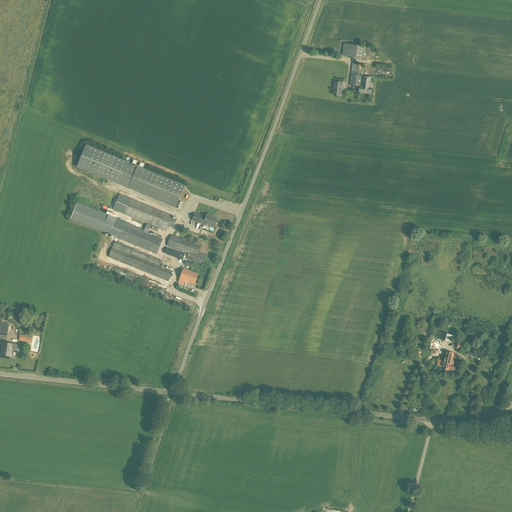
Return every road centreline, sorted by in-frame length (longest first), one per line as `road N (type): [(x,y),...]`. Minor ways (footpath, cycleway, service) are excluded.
road 1 (unclassified): [(173,392),(320,0)]
road 2 (unclassified): [(511,430),(173,392)]
road 3 (unclassified): [(173,392),(0,373)]
